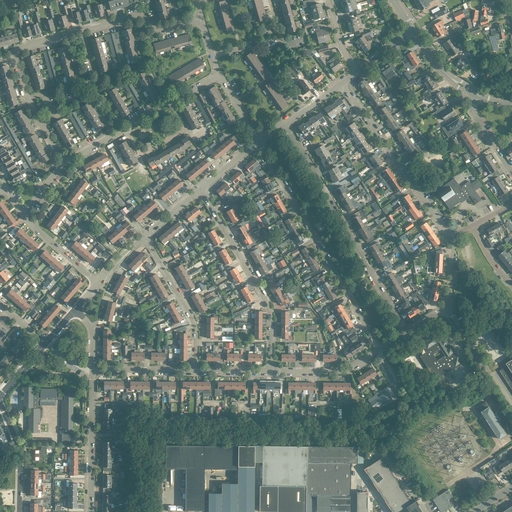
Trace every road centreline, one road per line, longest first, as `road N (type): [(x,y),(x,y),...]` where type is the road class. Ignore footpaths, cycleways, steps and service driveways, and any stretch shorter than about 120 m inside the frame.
road 1 (residential): [(405,332),(285,123)]
road 2 (residential): [(378,350),(258,142)]
road 3 (residential): [(270,370),(268,307),(200,189)]
road 4 (residential): [(450,237),(341,83)]
road 5 (residential): [(195,370),(192,312),(143,236)]
road 6 (residential): [(90,511),(92,370)]
